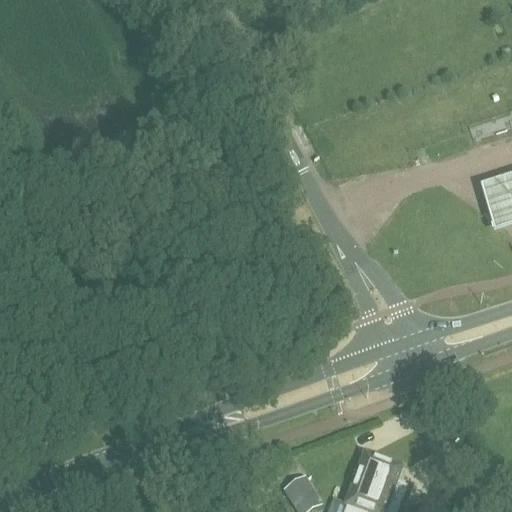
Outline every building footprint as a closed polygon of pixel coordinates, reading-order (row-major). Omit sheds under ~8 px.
[(511,125),(489,127),(490,139),(511,137),(511,125)] [(494,235),(511,229),(511,182),(481,193),(494,235)] [(367,511),(385,465),(364,457),(359,470),(354,472),(351,481),(353,485),(345,507),(347,508),(345,511),(367,511)] [(400,471),(385,465),(367,511),(396,511),(406,489),(395,485),(400,471)] [(314,511),(322,507),(305,480),(284,493),(296,511),(314,511)] [(345,511),(347,508),(345,507),(333,503),(329,511),(345,511)]
